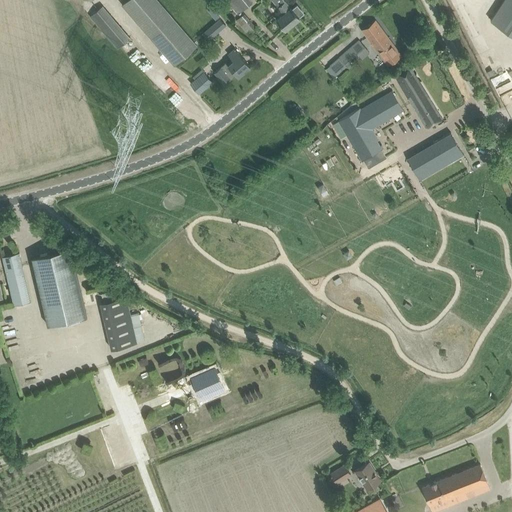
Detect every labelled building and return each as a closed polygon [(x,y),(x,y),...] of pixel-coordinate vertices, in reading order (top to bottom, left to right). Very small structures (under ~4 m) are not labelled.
[(173,64),(197,45),(160,0),(123,0),(122,2),(173,64)] [(229,0),(227,2),(237,15),(252,2),(250,0),(229,0)] [(283,14),(276,19),(285,30),(300,18),(299,17),(304,13),(297,5),(292,9),(290,7),(290,8),(283,0),(268,0),(269,1),(270,0),(272,0),(278,7),(277,7),(283,14)] [(511,34),(511,0),(503,0),(490,20),(511,34)] [(89,15),(117,48),(130,37),(102,4),(89,15)] [(236,21),(248,35),(257,28),(245,13),(236,21)] [(220,18),(202,34),(208,40),(226,24),(220,18)] [(362,30),(388,65),(401,55),(375,20),(362,30)] [(330,65),(335,72),(366,48),(359,40),(330,65)] [(214,72),(224,84),(236,74),(238,76),(250,66),(235,48),(228,54),(233,60),(228,64),(226,62),(214,72)] [(410,67),(395,75),(408,97),(409,96),(415,107),(414,107),(426,127),(442,118),(410,67)] [(191,83),(199,93),(212,81),(203,72),(191,83)] [(360,108),(338,120),(362,160),(383,147),(371,127),(381,121),(382,122),(382,121),(391,115),(392,116),(392,115),(402,109),(402,110),(403,110),(391,90),(391,91),(391,92),(381,97),(381,96),(380,97),(381,98),(371,103),(371,102),(370,103),(371,104),(361,110),(360,108)] [(290,111),(295,117),(302,112),(296,105),(290,111)] [(404,151),(416,173),(442,158),(440,154),(457,144),(447,127),(405,150),(404,151)] [(31,256),(48,325),(87,316),(71,247),(31,256)] [(4,255),(16,303),(31,299),(20,251),(4,255)] [(100,302),(111,349),(137,342),(126,296),(100,302)] [(203,372),(191,377),(199,395),(205,393),(207,397),(213,395),(219,392),(217,387),(223,385),(215,366),(203,372)] [(355,470),(358,475),(357,478),(360,481),(362,481),(367,489),(381,480),(369,461),(355,470)] [(480,463),(422,486),(429,504),(445,498),(448,505),(490,488),(480,463)] [(331,473),(337,483),(351,474),(344,464),(331,473)] [(348,508),(350,511),(377,511),(385,509),(378,495),(348,508)]
